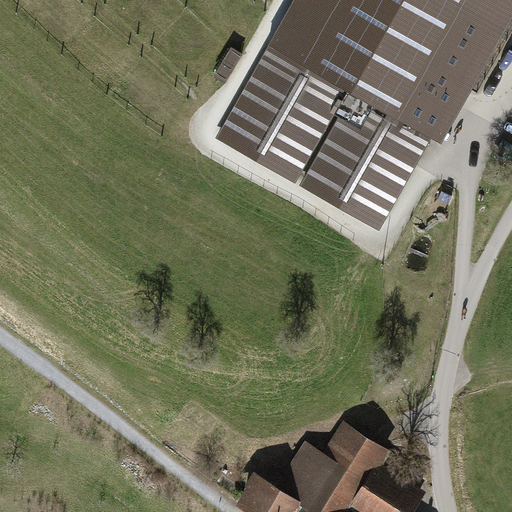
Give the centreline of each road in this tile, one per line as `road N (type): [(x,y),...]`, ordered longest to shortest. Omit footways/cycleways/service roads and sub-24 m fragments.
road 1 (track): [(214,116),(200,140),(381,244),(425,172),(469,134)]
road 2 (track): [(0,335),(233,511)]
road 3 (track): [(458,318),(469,134),(511,63)]
road 4 (residential): [(448,511),(438,424),(458,318)]
road 5 (track): [(282,0),(214,116)]
